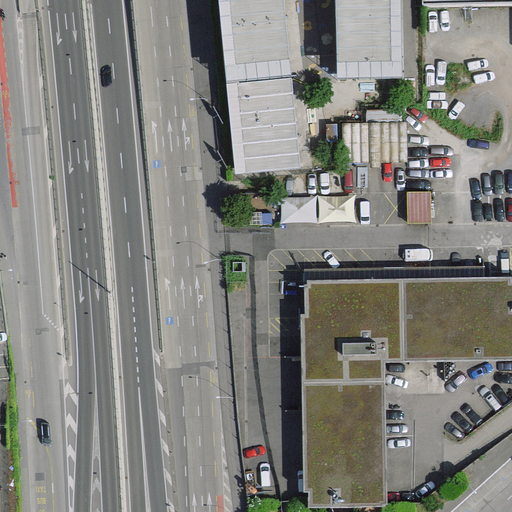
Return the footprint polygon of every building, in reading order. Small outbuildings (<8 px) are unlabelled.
[(221,0),(236,172),(304,166),(289,0),(221,0)] [(404,0),(339,0),(341,76),(406,75),(404,0)] [(408,160),(406,121),(341,122),(343,158),(343,161),(408,160)] [(431,191),(408,191),(408,222),(431,222),(431,191)] [(319,218),(320,195),(288,194),(287,217),(319,218)] [(511,278),(306,281),(307,316),(302,316),(305,493),(310,493),(310,499),(310,508),(388,508),(388,503),(386,364),(511,361),(511,278)]
